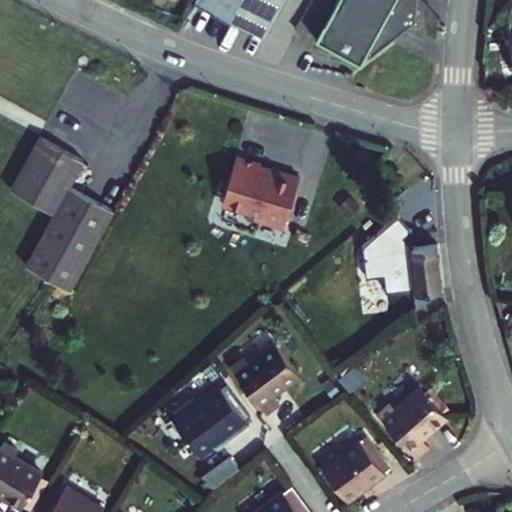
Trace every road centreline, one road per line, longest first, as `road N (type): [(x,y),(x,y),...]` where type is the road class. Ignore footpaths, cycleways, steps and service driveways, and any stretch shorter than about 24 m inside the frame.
road 1 (residential): [(455,131),(415,128),(231,73),(63,0)]
road 2 (residential): [(511,426),(468,294),(455,131)]
road 3 (residential): [(511,444),(393,511)]
road 4 (residential): [(455,131),(463,0)]
